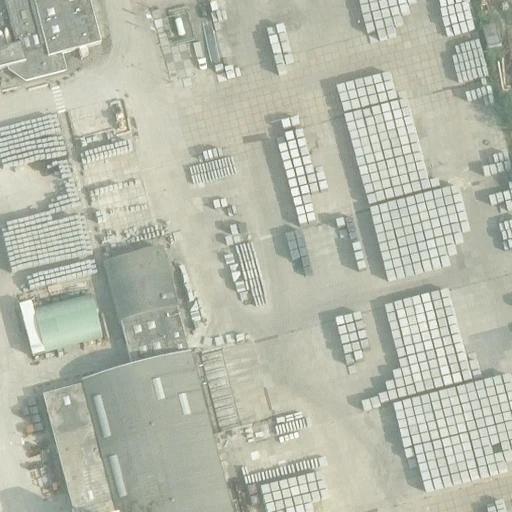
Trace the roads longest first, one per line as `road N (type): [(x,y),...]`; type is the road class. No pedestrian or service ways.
road 1 (unknown): [(244,114),(303,322)]
road 2 (unknown): [(338,89),(358,204),(397,289)]
road 3 (unknown): [(397,289),(390,373),(297,411)]
